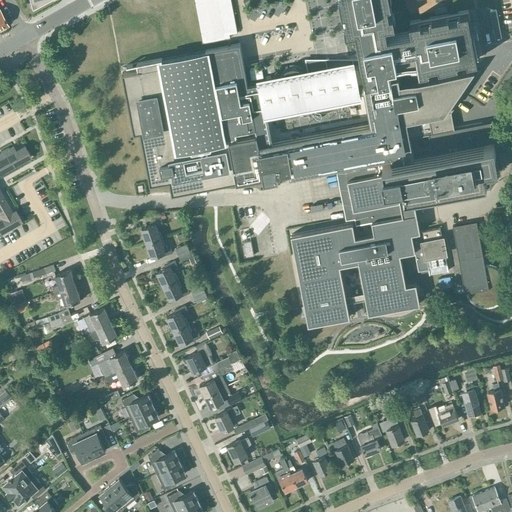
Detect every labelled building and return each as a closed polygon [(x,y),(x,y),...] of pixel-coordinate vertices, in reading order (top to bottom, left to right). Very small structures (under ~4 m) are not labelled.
[(162,60),(161,58),(136,63),(137,69),(122,72),(134,132),(139,131),(150,183),(170,179),(172,192),(263,175),(264,179),(279,176),(278,170),(289,168),(290,174),(345,164),(356,224),(371,221),(374,232),(354,236),(351,222),(290,234),(306,317),(307,324),(350,316),(340,264),(356,261),(359,261),(368,313),(419,303),(415,283),(405,284),(399,253),(412,251),(415,250),(419,270),(430,268),(431,274),(449,270),(442,234),(441,227),(438,228),(420,231),(415,203),(414,201),(413,193),(487,178),(488,178),(486,170),(486,167),(499,164),(491,121),(493,120),(455,127),(453,120),(451,110),(461,96),(459,95),(456,93),(473,69),(400,83),(398,74),(478,59),(468,10),(410,21),(412,31),(387,35),(386,25),(395,23),(390,0),(339,0),(346,33),(356,31),(361,60),(358,60),(358,59),(353,59),(354,64),(350,65),(328,69),(326,59),(318,59),(310,59),(312,72),(305,74),(305,73),(304,73),(304,72),(304,71),(303,71),(303,70),(302,70),(302,69),(301,69),(300,69),(300,68),(299,68),(298,67),(297,67),(296,67),(295,67),(295,66),(294,66),(293,66),(292,66),(291,66),(291,67),(290,67),(289,67),(288,67),(287,68),(286,68),(286,69),(285,69),(284,69),(284,70),(283,70),(283,71),(282,71),(282,72),(282,73),(281,73),(281,74),(281,75),(280,75),(280,76),(280,77),(280,78),(279,78),(279,79),(251,84),(248,85),(239,43),(206,50),(206,52),(162,60)] [(194,0),(203,43),(230,38),(229,34),(232,34),(237,33),(231,0),(194,0)] [(0,233),(22,221),(15,210),(13,212),(0,189),(0,173),(31,157),(24,145),(16,150),(13,146),(9,148),(9,147),(1,151),(1,152),(0,153),(0,233)] [(142,228),(147,242),(160,237),(157,226),(163,224),(161,219),(150,222),(151,225),(142,228)] [(491,265),(486,265),(485,259),(483,252),(482,245),(478,246),(475,247),(471,222),(453,225),(465,288),(466,291),(468,291),(469,291),(471,295),(475,300),(478,302),(479,303),(485,304),(490,304),(495,303),(500,300),(504,296),(506,291),(507,285),(506,280),(504,275),(501,271),(497,267),(491,265)] [(164,249),(160,237),(147,242),(151,256),(160,254),(161,256),(173,252),(171,247),(164,249)] [(175,248),(181,261),(192,256),(186,243),(184,244),(175,248)] [(157,271),(163,285),(176,279),(171,268),(178,265),(176,260),(165,265),(165,267),(157,271)] [(54,264),(44,267),(46,273),(56,270),(54,264)] [(34,278),(46,273),(44,267),(21,276),(23,283),(34,279),(34,278)] [(53,288),(54,292),(74,285),(71,278),(73,278),(70,269),(55,274),(59,286),(53,288)] [(163,285),(170,298),(178,294),(180,297),(191,292),(188,287),(181,290),(176,279),(163,285)] [(65,304),(81,299),(78,292),(76,292),(74,285),(54,292),(56,299),(63,297),(65,304)] [(197,302),(207,297),(202,285),(192,290),(197,302)] [(30,309),(28,301),(13,306),(16,314),(30,309)] [(167,316),(174,330),(186,324),(181,313),(188,310),(185,305),(175,310),(176,312),(167,316)] [(83,316),(90,330),(96,327),(109,322),(106,315),(108,314),(104,306),(90,313),(83,316)] [(59,312),(47,316),(49,321),(61,317),(59,312)] [(49,321),(51,326),(63,322),(61,317),(49,321)] [(102,342),(118,335),(114,328),(112,329),(109,322),(96,327),(90,330),(84,333),(87,339),(100,339),(102,342)] [(174,330),(180,343),(188,339),(190,342),(201,337),(198,332),(192,335),(186,324),(174,330)] [(219,326),(206,332),(209,339),(222,333),(219,326)] [(198,369),(202,376),(219,368),(231,362),(240,358),(236,350),(228,354),(229,356),(218,361),(214,363),(210,354),(211,353),(206,341),(197,345),(200,351),(186,357),(193,371),(198,369)] [(85,359),(99,353),(97,348),(83,354),(85,359)] [(116,354),(99,362),(106,376),(117,371),(117,370),(129,365),(126,358),(128,357),(125,350),(116,354)] [(205,382),(199,384),(205,395),(218,389),(223,387),(227,385),(221,374),(234,368),(231,362),(219,368),(202,376),(205,382)] [(497,379),(503,377),(500,364),(494,366),(497,379)] [(117,371),(106,376),(108,380),(111,382),(120,377),(124,385),(138,378),(135,371),(133,372),(129,365),(117,370),(117,371)] [(505,380),(510,379),(507,367),(502,369),(505,380)] [(467,382),(476,379),(473,369),(464,371),(467,382)] [(446,393),(451,391),(447,380),(442,382),(446,393)] [(492,408),(504,405),(500,388),(499,389),(497,382),(492,384),(494,390),(487,392),(492,408)] [(426,384),(419,387),(423,395),(430,392),(426,384)] [(466,390),(462,391),(465,399),(469,414),(481,411),(477,396),(475,391),(477,390),(476,384),(465,387),(466,390)] [(218,389),(205,395),(210,406),(225,400),(224,398),(228,396),(231,404),(242,399),(237,390),(230,393),(227,385),(223,387),(218,389)] [(0,405),(11,396),(5,389),(0,393),(0,405)] [(108,401),(119,395),(117,391),(105,396),(108,401)] [(417,402),(422,400),(419,391),(413,393),(414,395),(413,396),(410,398),(412,404),(417,402)] [(122,399),(130,416),(153,405),(148,394),(136,399),(133,393),(122,399)] [(11,397),(0,406),(0,421),(4,418),(1,415),(15,403),(11,397)] [(394,412),(400,409),(395,398),(390,400),(394,412)] [(435,404),(428,407),(435,425),(442,422),(443,424),(458,418),(452,402),(444,405),(446,409),(438,412),(435,404)] [(158,416),(153,405),(130,416),(138,433),(149,428),(147,422),(158,416)] [(222,429),(222,430),(234,425),(229,415),(239,410),(237,405),(225,410),(226,411),(215,416),(219,423),(217,424),(220,430),(222,429)] [(100,407),(95,409),(98,416),(103,413),(100,407)] [(417,434),(429,430),(423,414),(422,415),(419,408),(413,410),(415,417),(411,419),(417,434)] [(265,413),(242,424),(245,430),(268,419),(265,413)] [(387,429),(392,444),(394,443),(394,445),(399,443),(398,441),(404,439),(399,424),(398,424),(395,414),(387,417),(388,419),(380,422),(383,430),(387,429)] [(348,426),(354,424),(351,415),(345,417),(348,426)] [(339,431),(348,427),(343,417),(335,421),(339,431)] [(100,424),(83,432),(94,455),(106,450),(100,438),(106,436),(100,424)] [(109,424),(104,426),(108,433),(112,431),(109,424)] [(368,435),(359,438),(365,454),(381,448),(377,438),(382,436),(378,426),(373,428),(367,430),(368,435)] [(83,461),(94,455),(83,432),(66,440),(71,452),(77,449),(83,461)] [(300,446),(311,440),(307,432),(296,438),(300,446)] [(41,443),(44,448),(54,441),(51,436),(41,443)] [(228,445),(236,461),(248,456),(244,448),(252,443),(248,436),(241,440),(240,439),(228,445)] [(343,464),(354,458),(348,443),(347,444),(344,437),(332,442),(335,448),(343,464)] [(332,442),(326,445),(329,451),(335,448),(332,442)] [(304,455),(311,452),(307,443),(300,447),(304,455)] [(320,474),(331,469),(324,455),(327,454),(324,446),(316,449),(320,457),(313,460),(320,474)] [(149,456),(157,473),(180,462),(174,450),(163,456),(159,447),(149,456)] [(294,451),(299,462),(305,459),(300,449),(294,451)] [(243,465),(247,473),(266,464),(261,456),(243,465)] [(280,478),(285,490),(297,485),(291,473),(288,466),(286,461),(285,460),(284,457),(280,459),(284,468),(275,472),(278,479),(280,478)] [(7,491),(10,494),(34,474),(22,460),(10,470),(14,475),(4,484),(9,490),(7,491)] [(62,462),(54,468),(60,475),(68,469),(62,462)] [(180,462),(157,473),(165,490),(176,484),(173,479),(185,473),(180,462)] [(296,471),(291,473),(297,485),(308,480),(303,468),(296,471)] [(46,488),(34,474),(10,494),(12,497),(14,496),(19,502),(30,493),(34,498),(46,488)] [(256,503),(271,495),(267,486),(271,484),(267,475),(256,480),(258,487),(250,490),(256,503)] [(126,506),(140,494),(135,482),(128,488),(119,478),(110,486),(126,506)] [(106,511),(118,511),(126,506),(110,486),(100,494),(108,504),(103,508),(106,511)] [(495,486),(473,495),(479,511),(492,506),(494,511),(502,508),(504,511),(510,509),(506,498),(500,500),(495,486)] [(51,511),(60,505),(48,490),(36,500),(40,505),(32,511),(51,511)] [(167,495),(175,511),(176,511),(199,501),(193,490),(181,496),(179,490),(167,495)] [(466,511),(460,495),(448,500),(453,511),(466,511)] [(203,511),(199,501),(176,511),(203,511)]
